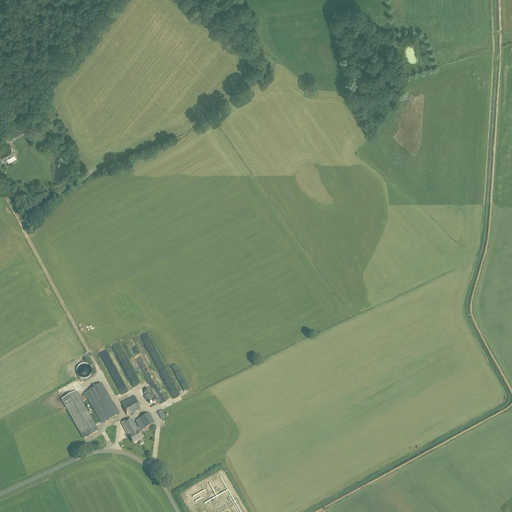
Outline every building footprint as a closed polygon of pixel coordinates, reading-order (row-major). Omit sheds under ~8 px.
[(21,113),(23,115),(28,112),(24,106),(17,111),(19,114),(21,113)] [(15,133),(14,134),(17,139),(23,135),(24,134),(21,130),(15,133)] [(0,150),(0,157),(3,162),(15,156),(10,146),(0,150)] [(151,340),(145,342),(149,353),(153,352),(154,357),(157,356),(155,350),(154,350),(151,340)] [(118,354),(117,355),(122,366),(129,362),(121,346),(116,348),(118,354)] [(106,367),(112,364),(107,351),(101,353),(106,367)] [(83,379),(84,379),(85,379),(86,379),(87,379),(88,378),(89,377),(90,377),(90,376),(91,376),(91,375),(91,374),(92,374),(92,373),(92,372),(92,371),(92,370),(92,369),(91,369),(91,368),(91,367),(90,367),(90,366),(89,366),(88,365),(87,364),(86,364),(85,364),(84,364),(83,364),(82,364),(81,365),(80,365),(79,366),(78,367),(78,368),(77,368),(77,369),(77,370),(77,371),(77,372),(77,373),(77,374),(77,375),(78,376),(79,377),(80,378),(81,378),(82,379),(83,379)] [(124,395),(129,392),(124,380),(120,381),(118,377),(120,376),(118,371),(114,373),(124,395)] [(150,385),(158,398),(165,393),(158,380),(150,385)] [(91,405),(102,424),(120,414),(114,402),(112,403),(107,396),(103,399),(101,395),(99,396),(94,388),(84,394),(90,404),(91,405)] [(63,400),(84,439),(98,431),(76,392),(63,400)] [(121,403),(128,416),(142,409),(135,396),(121,403)] [(158,413),(162,420),(166,417),(162,410),(158,413)] [(138,442),(140,445),(144,443),(142,440),(143,440),(138,431),(140,430),(141,431),(155,424),(150,413),(135,421),(139,427),(137,428),(132,419),(122,424),(129,437),(130,437),(134,444),(138,442)]
